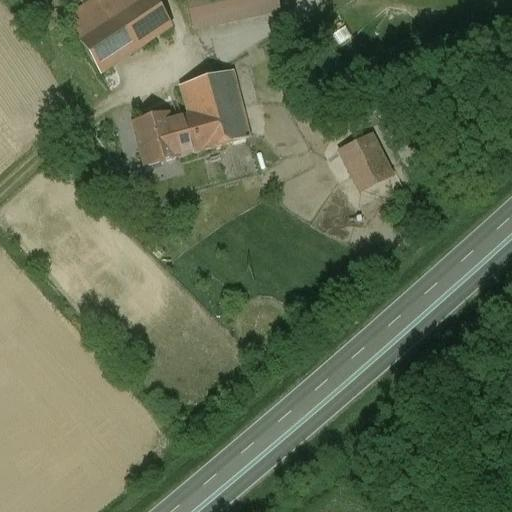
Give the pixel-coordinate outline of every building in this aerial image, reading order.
[(98,0),(64,24),(76,42),(138,0),(98,0)] [(151,0),(138,0),(76,42),(99,77),(171,29),(151,0)] [(276,0),(185,0),(192,32),(279,11),(276,0)] [(252,68),(230,75),(239,107),(260,101),(252,68)] [(230,75),(179,89),(188,119),(198,153),(198,154),(248,140),(239,107),(230,75)] [(167,116),(132,126),(144,169),(179,160),(178,158),(169,124),(167,116)] [(188,119),(169,124),(178,158),(198,153),(188,119)] [(370,144),(357,151),(376,181),(388,174),(370,144)] [(347,157),(333,164),(347,193),(362,185),(347,157)]
